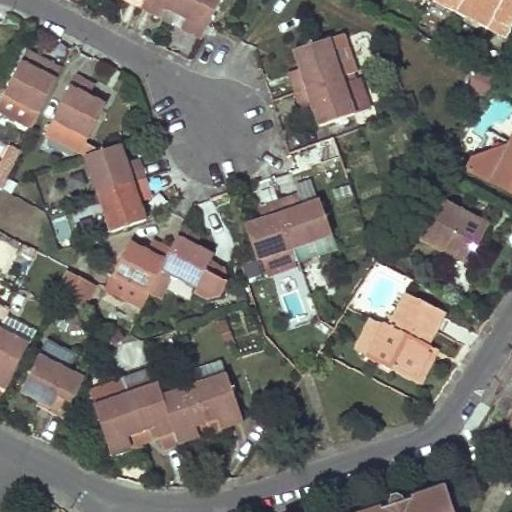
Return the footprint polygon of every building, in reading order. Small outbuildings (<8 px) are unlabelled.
[(178,0),(138,0),(136,5),(155,14),(160,6),(172,13),(178,0)] [(176,25),(197,36),(202,25),(214,0),(178,0),(172,13),(180,17),(176,25)] [(511,21),(511,0),(431,0),(504,37),(511,21)] [(323,35),(288,48),(296,66),(298,71),(284,76),(290,89),(337,72),(323,35)] [(43,69),(49,58),(43,55),(37,66),(43,69)] [(37,66),(19,57),(2,91),(38,109),(61,64),(49,58),(43,69),(37,66)] [(284,76),(298,71),(296,66),(283,70),(284,76)] [(337,72),(290,89),(295,103),(308,99),(310,105),(316,121),(370,104),(359,72),(357,73),(354,66),(337,72)] [(87,78),(74,72),(52,117),(88,134),(104,101),(87,93),(81,90),(87,78)] [(81,90),(87,93),(93,81),(87,78),(81,90)] [(38,109),(2,91),(0,96),(0,119),(27,132),(38,109)] [(308,99),(295,103),(297,109),(310,105),(308,99)] [(511,141),(510,145),(487,134),(468,173),(511,194),(511,141)] [(292,153),(297,168),(335,155),(330,140),(292,153)] [(124,162),(117,143),(82,155),(95,193),(143,176),(138,163),(126,167),(124,162)] [(126,167),(138,163),(136,157),(124,162),(126,167)] [(147,190),(143,176),(95,193),(108,230),(143,218),(137,199),(135,194),(147,190)] [(135,194),(137,199),(149,195),(147,190),(135,194)] [(293,204),(300,202),(296,190),(289,193),(293,204)] [(289,193),(276,197),(294,246),(331,233),(318,196),(300,202),(293,204),(289,193)] [(260,216),(242,223),(255,260),(262,258),(294,246),(276,197),(262,203),(266,214),(260,216)] [(442,201),(420,240),(470,266),(492,227),(442,201)] [(266,214),(262,203),(256,205),(260,216),(266,214)] [(64,215),(50,220),(59,245),(73,239),(64,215)] [(168,247),(157,269),(192,287),(190,291),(208,299),(222,296),(228,283),(223,270),(210,264),(214,256),(193,246),(187,243),(193,231),(179,224),(168,247)] [(199,234),(193,231),(187,243),(193,246),(199,234)] [(331,233),(294,246),(300,265),(337,252),(331,233)] [(150,253),(156,241),(150,239),(145,250),(150,253)] [(145,250),(128,242),(105,287),(140,304),(157,269),(168,247),(156,241),(150,253),(145,250)] [(294,246),(262,258),(269,276),(300,265),(294,246)] [(63,270),(51,294),(70,304),(82,279),(63,270)] [(82,279),(70,304),(81,309),(93,285),(82,279)] [(444,313),(406,294),(390,326),(371,317),(354,350),(369,358),(368,359),(390,370),(392,367),(416,378),(428,354),(424,352),(428,345),(444,313)] [(120,326),(108,333),(114,343),(126,336),(120,326)] [(0,331),(0,387),(4,390),(27,345),(0,331)] [(428,354),(416,378),(421,381),(437,349),(428,345),(424,352),(428,354)] [(39,403),(50,408),(48,412),(62,419),(83,380),(38,357),(20,393),(39,403)] [(225,375),(194,386),(207,423),(217,420),(220,430),(242,423),(225,375)] [(137,433),(124,395),(119,381),(93,390),(89,398),(109,455),(130,447),(126,437),(137,433)] [(156,384),(124,395),(137,433),(148,429),(152,440),(173,433),(161,398),(156,384)] [(194,386),(161,398),(173,433),(177,445),(199,438),(195,427),(207,423),(194,386)] [(48,412),(50,408),(39,403),(37,407),(48,412)] [(207,423),(211,433),(220,430),(217,420),(207,423)] [(195,427),(199,438),(211,433),(207,423),(195,427)] [(137,433),(141,444),(152,440),(148,429),(137,433)] [(126,437),(130,447),(141,444),(137,433),(126,437)] [(451,511),(444,490),(376,511),(451,511)]
